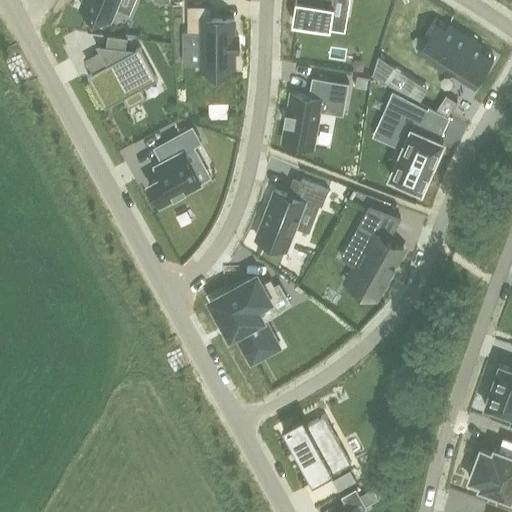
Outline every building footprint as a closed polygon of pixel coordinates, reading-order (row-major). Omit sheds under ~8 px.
[(83,0),(81,6),(110,18),(117,0),(83,0)] [(297,1),(294,22),(331,28),(335,0),(305,0),(305,2),(297,1)] [(187,4),(187,32),(201,32),(201,67),(234,67),(234,50),(238,50),(238,34),(234,34),(234,18),(211,18),(211,4),(187,4)] [(436,45),(429,57),(469,82),(476,71),(478,72),(489,55),(478,47),(480,44),(482,45),(483,44),(480,41),(479,41),(479,42),(467,33),(456,26),(449,22),(448,23),(450,24),(447,28),(443,25),(431,42),(436,45)] [(107,65),(88,75),(90,79),(91,78),(106,105),(124,95),(129,106),(146,96),(135,75),(150,67),(141,50),(142,50),(140,47),(135,49),(126,48),(127,37),(107,34),(106,46),(96,44),(107,65)] [(372,74),(384,81),(393,66),(378,56),(372,74)] [(368,77),(356,75),(355,87),(366,88),(368,77)] [(286,122),(283,141),(313,147),(319,111),(321,99),(345,103),(349,83),(312,76),(309,95),(292,92),(288,111),(286,110),(286,111),(288,112),(286,121),(284,121),(284,122),(286,122)] [(393,91),(382,117),(406,128),(394,154),(399,156),(391,175),(399,179),(397,184),(414,191),(416,187),(422,189),(429,171),(431,172),(437,159),(435,158),(443,140),(419,130),(429,109),(393,91)] [(454,104),(443,98),(437,108),(447,114),(454,104)] [(162,175),(148,183),(160,205),(200,183),(183,151),(201,141),(192,126),(155,147),(162,161),(156,164),(162,175)] [(275,189),(256,237),(286,249),(305,199),(322,205),(328,189),(301,178),(294,196),(275,189)] [(361,268),(352,284),(375,298),(403,248),(384,237),(396,217),(400,218),(401,217),(370,205),(358,225),(373,233),(355,265),(361,268)] [(228,291),(212,299),(231,334),(237,331),(252,359),(268,351),(277,346),(272,336),(263,321),(292,305),(284,291),(279,294),(274,285),(271,279),(261,284),(256,275),(246,281),(228,291)] [(485,403),(485,405),(487,406),(489,406),(488,411),(504,417),(506,412),(511,414),(511,367),(502,364),(502,363),(500,363),(499,365),(495,377),(490,391),(486,403),(485,403)] [(303,416),(282,428),(313,483),(339,469),(328,448),(340,441),(325,414),(307,423),(303,416)] [(481,447),(469,478),(481,483),(480,487),(505,496),(505,495),(511,476),(511,439),(503,436),(503,437),(505,438),(501,449),(494,447),(493,451),(481,447)] [(350,470),(332,480),(338,490),(355,480),(350,470)] [(350,510),(346,511),(362,511),(362,510),(367,507),(356,487),(342,495),(350,510)]
